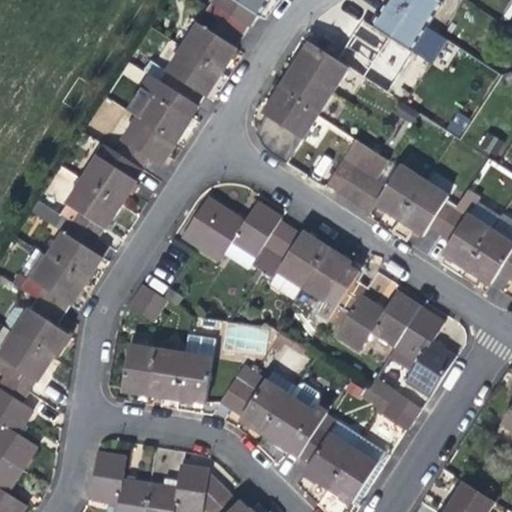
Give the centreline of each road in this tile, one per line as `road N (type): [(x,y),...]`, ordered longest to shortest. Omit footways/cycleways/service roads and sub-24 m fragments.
road 1 (residential): [(201,130),(502,321)]
road 2 (residential): [(201,130),(107,269),(88,322),(76,411)]
road 3 (residential): [(76,411),(224,446),(292,511)]
road 4 (residential): [(502,321),(376,511)]
road 5 (residential): [(289,0),(201,130)]
